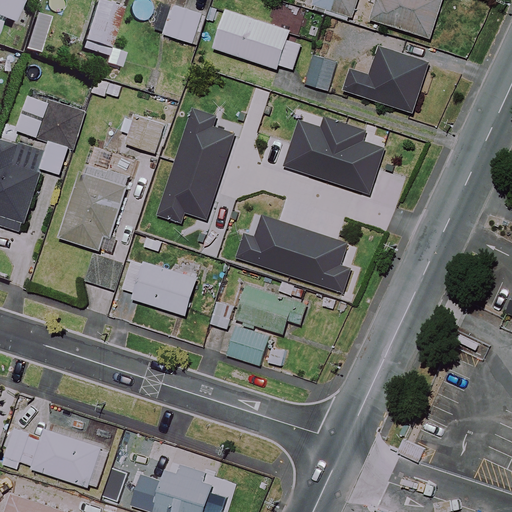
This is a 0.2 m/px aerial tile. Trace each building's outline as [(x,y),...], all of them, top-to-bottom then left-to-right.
[(22,0),(0,0),(0,18),(14,24),(22,0)] [(358,0),(317,0),(315,7),(352,19),(358,0)] [(443,0),(385,0),(384,4),(377,1),(371,21),(432,39),(443,0)] [(120,9),(95,2),(82,49),(107,56),(120,9)] [(204,15),(175,6),(165,35),(195,44),(204,15)] [(301,45),(290,41),(293,32),(229,11),(216,49),(280,70),(281,67),(293,70),(301,45)] [(432,65),(382,49),(376,65),(359,60),(348,93),(416,114),(432,65)] [(242,104),(190,85),(151,193),(198,204),(242,104)] [(392,125),(304,88),(281,143),(369,180),(392,125)] [(64,178),(74,149),(85,114),(30,96),(19,131),(52,142),(43,171),(64,178)] [(165,124),(136,116),(129,146),(158,153),(165,124)] [(47,152),(0,137),(0,225),(22,232),(47,152)] [(111,152),(95,146),(89,162),(105,167),(111,152)] [(131,179),(87,165),(63,238),(101,251),(107,233),(113,235),(131,179)] [(364,216),(262,182),(242,242),(344,276),(364,216)] [(125,264),(94,256),(87,282),(118,290),(125,264)] [(134,260),(125,290),(138,294),(136,299),(188,316),(199,280),(134,260)] [(310,305),(249,287),(239,320),(285,333),(289,320),(304,324),(310,305)] [(271,337),(239,328),(236,336),(226,333),(220,352),(262,365),(271,337)] [(90,420),(54,408),(43,437),(17,428),(4,464),(19,469),(21,464),(91,488),(105,448),(83,440),(90,420)] [(126,494),(138,499),(142,485),(131,481),(138,462),(120,455),(106,493),(124,500),(126,494)] [(145,506),(161,511),(206,511),(219,477),(185,465),(181,475),(167,469),(163,481),(155,479),(145,506)]
